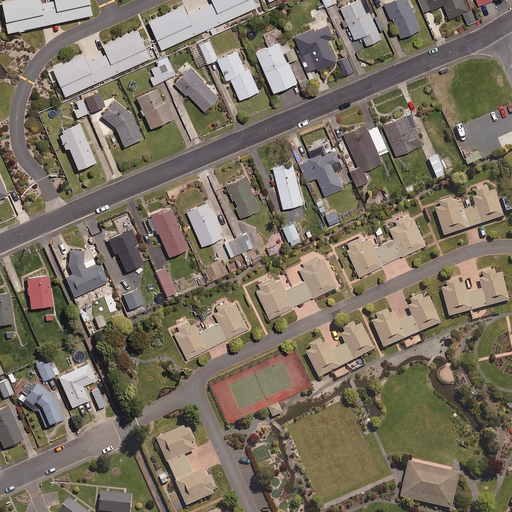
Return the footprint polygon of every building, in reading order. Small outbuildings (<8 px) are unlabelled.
[(90,11),(88,0),(0,0),(0,6),(4,27),(90,11)] [(258,2),(256,0),(205,0),(188,8),(184,0),(180,0),(147,14),(159,44),(258,2)] [(376,17),(368,0),(359,0),(337,10),(344,26),(348,24),(355,39),(362,36),(366,45),(381,39),(372,19),(376,17)] [(406,0),(395,0),(383,5),(390,20),(393,18),(401,38),(420,29),(406,0)] [(449,18),(462,13),(468,25),(476,22),(471,9),(468,11),(463,0),(419,0),(425,13),(444,4),(449,18)] [(151,52),(138,22),(95,41),(99,50),(81,57),(77,48),(48,61),(61,90),(151,52)] [(294,36),(309,70),(317,67),(318,70),(336,62),(327,39),(332,36),(327,25),(313,31),(312,29),(294,36)] [(199,45),(198,43),(190,46),(198,67),(217,59),(209,41),(199,45)] [(299,58),(295,48),(283,53),(278,42),(256,52),(273,93),(298,82),(289,62),(299,58)] [(245,70),(237,51),(217,59),(226,80),(230,79),(240,100),(259,91),(249,69),(245,70)] [(157,65),(165,80),(177,74),(168,55),(155,61),(157,65)] [(353,72),(347,57),(339,60),(344,75),(353,72)] [(153,86),(160,83),(162,87),(166,85),(163,81),(165,80),(157,65),(151,69),(152,71),(147,73),(153,86)] [(218,97),(191,67),(175,82),(186,95),(188,93),(204,111),(218,97)] [(155,90),(136,99),(141,110),(139,111),(141,116),(143,115),(150,130),(172,119),(164,100),(161,102),(155,90)] [(98,109),(92,95),(70,104),(76,118),(98,109)] [(130,115),(114,101),(101,116),(114,128),(124,148),(142,139),(130,115)] [(423,144),(410,114),(383,125),(397,156),(423,144)] [(62,136),(59,137),(65,150),(68,149),(77,171),(94,164),(78,125),(61,132),(62,136)] [(367,130),(365,125),(344,134),(359,167),(350,171),(356,186),(368,181),(363,171),(382,163),(378,155),(388,151),(377,126),(367,130)] [(511,145),(511,131),(498,137),(503,150),(511,145)] [(342,168),(334,151),(326,154),(323,146),(309,152),(312,158),(299,164),(307,181),(317,177),(325,195),(343,187),(336,171),(342,168)] [(447,175),(438,155),(428,159),(437,180),(447,175)] [(448,158),(442,161),(446,169),(452,166),(448,158)] [(303,204),(292,162),(273,167),(283,209),(303,204)] [(227,185),(233,200),(235,199),(238,206),(236,207),(241,218),(259,210),(245,177),(227,185)] [(453,203),(451,197),(439,201),(441,207),(436,209),(445,237),(504,217),(495,191),(489,193),(488,188),(475,192),(477,197),(473,198),(476,207),(461,212),(457,202),(453,203)] [(322,199),(316,202),(321,212),(326,210),(322,199)] [(211,212),(207,203),(187,211),(202,246),(222,238),(220,232),(223,231),(214,211),(211,212)] [(175,224),(169,210),(162,213),(161,211),(149,216),(150,218),(143,221),(149,236),(157,232),(168,258),(187,250),(179,231),(182,230),(178,223),(175,224)] [(339,221),(334,210),(324,214),(328,226),(339,221)] [(360,237),(347,243),(348,246),(346,247),(358,275),(426,245),(413,217),(410,219),(408,215),(395,221),(396,225),(389,228),(394,239),(375,248),(370,237),(362,240),(360,237)] [(380,225),(373,228),(376,238),(384,235),(380,225)] [(136,243),(130,230),(108,240),(115,256),(118,255),(125,272),(142,265),(134,245),(136,243)] [(253,247),(247,234),(225,243),(230,257),(253,247)] [(94,264),(91,259),(82,263),(83,252),(69,251),(68,265),(73,275),(65,278),(73,297),(106,283),(97,263),(94,264)] [(269,318),(336,286),(323,258),(319,260),(317,256),(303,263),(305,268),(300,270),(305,280),(285,290),(279,277),(274,280),(273,277),(258,284),(260,289),(256,291),(269,318)] [(459,282),(458,277),(446,280),(447,285),(441,287),(449,315),(508,299),(501,271),(495,273),(494,267),(481,271),(483,277),(479,278),(482,287),(466,291),(464,281),(459,282)] [(175,293),(164,268),(155,271),(166,297),(175,293)] [(52,307),(48,276),(26,279),(30,310),(52,307)] [(143,304),(137,289),(123,295),(129,310),(143,304)] [(0,323),(11,322),(7,291),(0,292),(0,323)] [(383,346),(440,321),(429,295),(423,298),(421,292),(410,297),(413,302),(407,304),(412,314),(397,320),(393,310),(388,313),(386,308),(376,312),(378,317),(372,320),(383,346)] [(231,305),(228,300),(216,307),(218,311),(214,313),(219,322),(200,332),(195,323),(191,325),(188,320),(177,326),(179,331),(174,334),(187,359),(248,328),(235,303),(231,305)] [(52,314),(44,316),(46,323),(54,322),(52,314)] [(105,322),(100,314),(92,318),(97,327),(105,322)] [(311,347),(305,350),(319,376),(374,348),(360,321),(354,324),(353,321),(342,326),(345,331),(341,333),(345,342),(330,349),(325,340),(323,341),(320,337),(309,343),(311,347)] [(83,349),(76,354),(82,361),(88,356),(83,349)] [(53,377),(46,361),(36,366),(43,382),(53,377)] [(96,380),(88,364),(57,378),(71,408),(88,401),(81,387),(96,380)] [(12,372),(6,374),(10,385),(16,383),(12,372)] [(12,392),(6,378),(0,380),(0,392),(2,396),(12,392)] [(33,387),(29,384),(20,395),(24,399),(21,402),(34,412),(36,409),(40,412),(46,426),(63,419),(52,395),(36,383),(33,387)] [(105,406),(97,388),(90,391),(98,409),(105,406)] [(282,411),(278,402),(268,406),(272,415),(282,411)] [(21,438),(6,404),(0,406),(0,440),(3,446),(21,438)] [(184,452),(194,448),(191,440),(195,438),(189,425),(184,427),(182,424),(155,436),(186,504),(216,490),(210,476),(206,478),(202,469),(193,473),(184,452)] [(459,471),(408,460),(400,495),(451,507),(459,471)] [(129,511),(131,493),(100,490),(98,509),(127,511),(129,511)] [(88,511),(67,497),(56,511),(88,511)]
